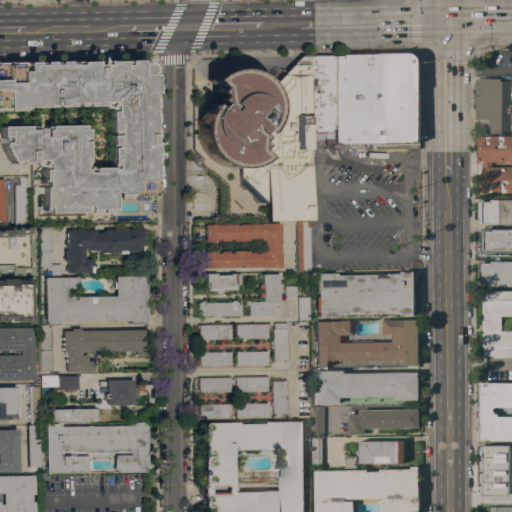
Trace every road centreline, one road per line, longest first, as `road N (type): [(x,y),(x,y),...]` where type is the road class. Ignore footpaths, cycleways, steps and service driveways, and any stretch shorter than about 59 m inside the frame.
road 1 (residential): [(173,511),(174,113)]
road 2 (secondary): [(447,511),(446,172)]
road 3 (secondary): [(446,172),(445,23)]
road 4 (secondary): [(445,23),(304,26)]
